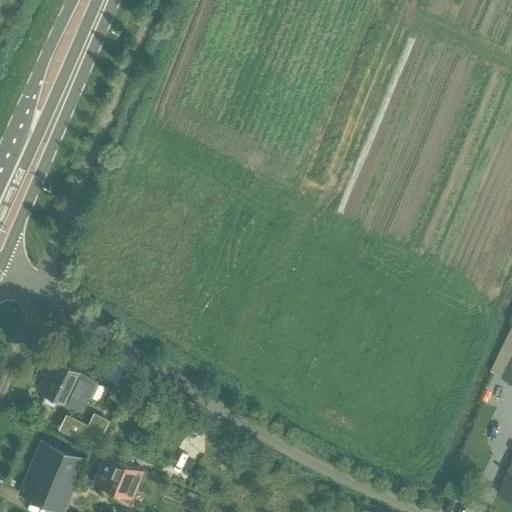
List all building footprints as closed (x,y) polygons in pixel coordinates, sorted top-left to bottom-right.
[(511,331),(500,358),(493,373),(511,381),(511,331)] [(85,411),(98,381),(53,361),(39,390),(85,411)] [(60,424),(99,441),(110,416),(94,409),(89,421),(66,411),(60,424)] [(41,441),(20,492),(65,511),(87,460),(41,441)] [(93,481),(114,490),(112,497),(129,504),(144,469),(105,453),(93,481)] [(511,459),(497,492),(511,499),(511,459)]
